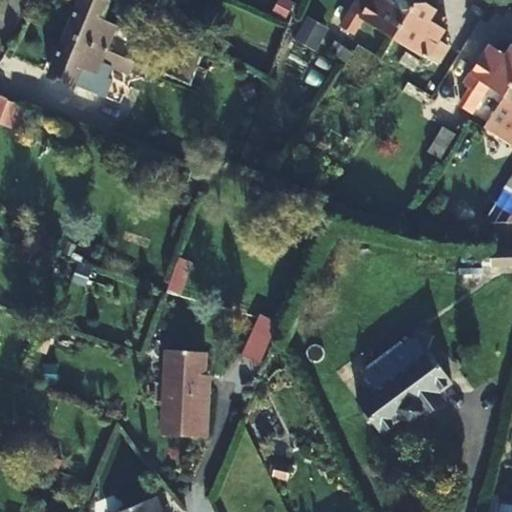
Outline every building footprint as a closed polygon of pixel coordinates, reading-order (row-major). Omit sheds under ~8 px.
[(113,43),(115,38),(119,30),(121,27),(106,20),(113,3),(105,0),(84,0),(83,3),(76,0),(74,0),(68,16),(76,20),(70,34),(150,69),(153,63),(113,43)] [(394,36),(417,0),(355,0),(340,24),(352,32),(362,15),(394,36)] [(421,0),(417,0),(394,36),(437,63),(448,46),(437,39),(443,29),(429,20),(436,9),(421,0)] [(304,23),(298,42),(316,48),(322,29),(304,23)] [(134,37),(119,30),(115,38),(131,44),(134,37)] [(120,67),(146,78),(150,69),(70,34),(64,47),(54,43),(47,59),(56,63),(51,75),(75,87),(76,86),(94,94),(102,77),(106,79),(112,68),(118,71),(120,67)] [(507,95),(511,87),(511,48),(506,57),(490,47),(476,71),(474,70),(465,83),(472,88),(462,104),(473,112),(491,84),(507,95)] [(191,88),(201,56),(187,50),(177,72),(174,80),(191,88)] [(153,63),(150,69),(174,80),(177,72),(153,63)] [(186,100),(191,88),(174,80),(150,69),(146,78),(145,82),(186,100)] [(511,87),(507,95),(487,126),(511,141),(511,87)] [(0,123),(9,100),(0,95),(0,123)] [(509,222),(511,216),(511,186),(490,223),(509,222)] [(511,247),(490,248),(490,264),(511,264),(511,247)] [(440,389),(454,377),(427,345),(426,347),(416,334),(404,343),(401,339),(362,369),(375,386),(359,399),(385,432),(411,413),(415,418),(425,409),(429,414),(447,398),(440,389)] [(164,439),(209,440),(210,395),(205,395),(207,355),(167,354),(164,439)] [(164,511),(158,496),(117,511),(164,511)] [(511,511),(511,502),(504,501),(500,511),(511,511)]
